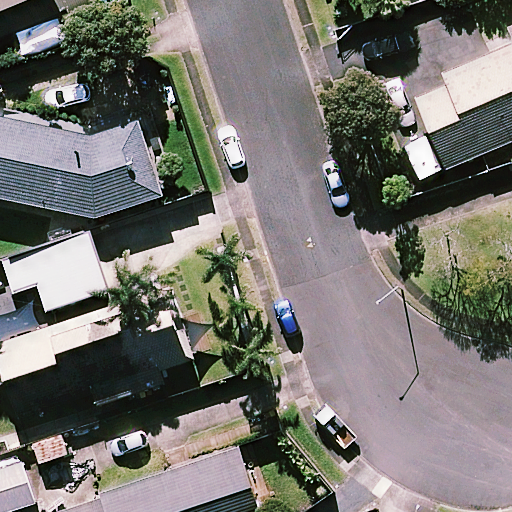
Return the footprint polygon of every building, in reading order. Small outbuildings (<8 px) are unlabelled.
[(0,0),(0,40),(101,0),(0,0)] [(511,46),(411,90),(446,171),(511,142),(511,46)] [(88,144),(0,124),(0,198),(98,219),(163,201),(143,128),(88,144)] [(106,290),(87,237),(6,267),(16,294),(38,286),(48,312),(106,290)] [(187,363),(167,301),(107,321),(104,312),(0,345),(0,359),(19,419),(94,394),(98,406),(161,386),(156,373),(187,363)] [(254,446),(237,452),(62,511),(276,511),(272,496),(254,446)] [(0,511),(9,511),(34,504),(20,463),(0,469),(0,511)]
